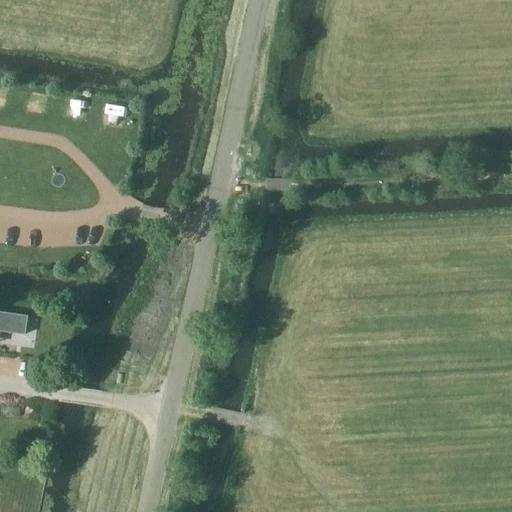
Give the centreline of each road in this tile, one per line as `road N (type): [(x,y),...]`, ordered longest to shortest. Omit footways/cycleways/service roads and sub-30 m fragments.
road 1 (unclassified): [(147,511),(260,0)]
road 2 (track): [(349,511),(274,428),(171,406)]
